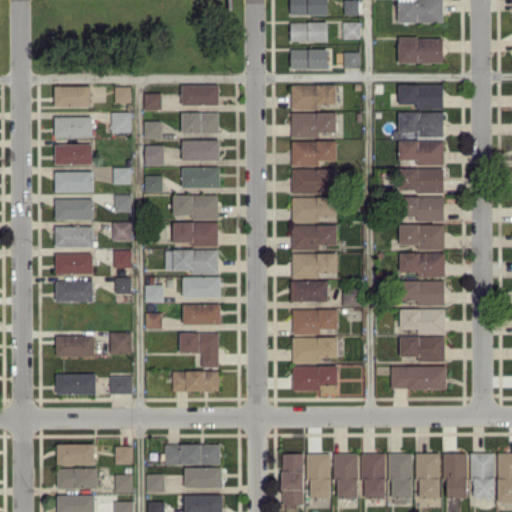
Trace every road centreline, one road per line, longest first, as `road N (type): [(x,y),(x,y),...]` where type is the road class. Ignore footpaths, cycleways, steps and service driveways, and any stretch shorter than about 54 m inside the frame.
road 1 (residential): [(0,419),(511,416)]
road 2 (residential): [(255,0),(257,511)]
road 3 (residential): [(20,0),(22,511)]
road 4 (residential): [(487,417),(480,0)]
